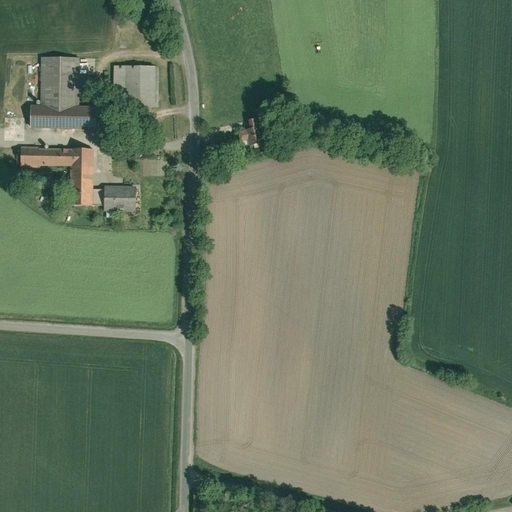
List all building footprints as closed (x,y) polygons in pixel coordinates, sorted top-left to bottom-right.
[(78,62),(42,62),(42,109),(30,109),(30,127),(97,127),(98,110),(78,110),(78,62)] [(156,70),(114,69),(113,108),(155,109),(156,70)] [(266,148),(261,122),(244,126),(246,133),(238,135),(240,144),(246,143),(248,152),(266,148)] [(91,152),(20,151),(20,168),(72,168),(72,208),(90,208),(91,194),(91,152)] [(103,194),(91,194),(90,208),(102,208),(102,213),(134,214),(134,190),(103,190),(103,194)]
